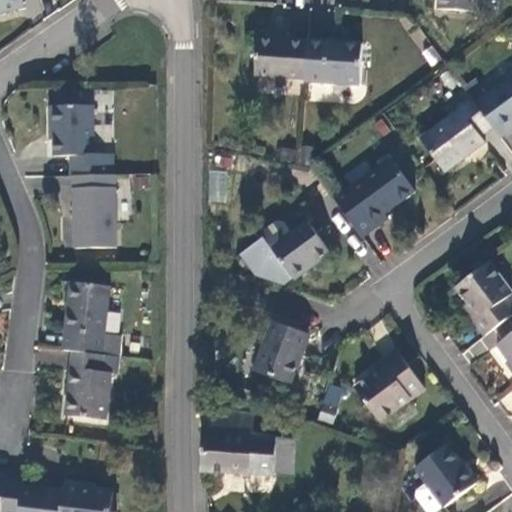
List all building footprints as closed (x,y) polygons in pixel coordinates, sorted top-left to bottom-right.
[(0,0),(0,15),(25,8),(22,0),(0,0)] [(440,0),(440,10),(478,12),(478,0),(440,0)] [(306,79),(309,40),(288,39),(289,40),(258,38),(256,76),(306,79)] [(363,43),(309,40),(306,79),(306,81),(361,85),(363,43)] [(511,76),(488,94),(478,80),(466,90),(494,127),(501,138),(511,129),(511,76)] [(65,95),(50,95),(50,101),(82,102),(82,86),(65,86),(65,95)] [(482,136),(494,127),(466,90),(465,88),(448,101),(456,112),(421,138),(446,172),(487,142),(482,136)] [(70,177),(73,177),(114,177),(114,155),(95,156),(95,106),(51,106),(51,127),(55,128),(55,158),(70,157),(70,177)] [(133,134),(145,134),(145,121),(133,121),(133,134)] [(392,159),(336,200),(364,238),(390,219),(387,214),(417,192),(392,159)] [(209,169),(206,201),(227,203),(230,171),(209,169)] [(114,177),(73,177),(74,249),(118,249),(117,177),(114,177)] [(331,251),(308,222),(293,233),(286,223),(279,222),(266,231),(265,238),(296,281),(310,270),(308,267),(331,251)] [(475,320),(486,336),(511,316),(511,292),(490,263),(457,288),(469,304),(479,318),(475,320)] [(72,283),(64,351),(75,353),(103,356),(120,358),(122,337),(105,335),(111,288),(72,283)] [(210,292),(229,298),(232,291),(212,285),(210,292)] [(475,320),(479,318),(469,304),(465,308),(475,320)] [(274,322),(256,372),(291,384),(309,335),(274,322)] [(511,335),(498,346),(511,365),(511,335)] [(426,388),(398,351),(383,362),(386,366),(356,388),(381,422),(426,388)] [(103,356),(75,353),(67,417),(107,421),(112,372),(101,371),(103,356)] [(317,419),(332,424),(344,388),(329,383),(317,419)] [(511,389),(499,399),(509,413),(511,411),(511,389)] [(254,415),(203,409),(200,470),(275,474),(276,473),(277,439),(277,437),(253,434),(254,415)] [(277,439),(276,473),(293,474),(294,440),(277,439)] [(478,484),(449,445),(416,469),(427,485),(418,491),(417,497),(427,511),(437,511),(444,507),(445,508),(478,484)] [(20,511),(23,486),(24,481),(0,478),(0,511),(20,511)] [(112,511),(115,495),(64,489),(64,491),(23,486),(20,511),(112,511)]
